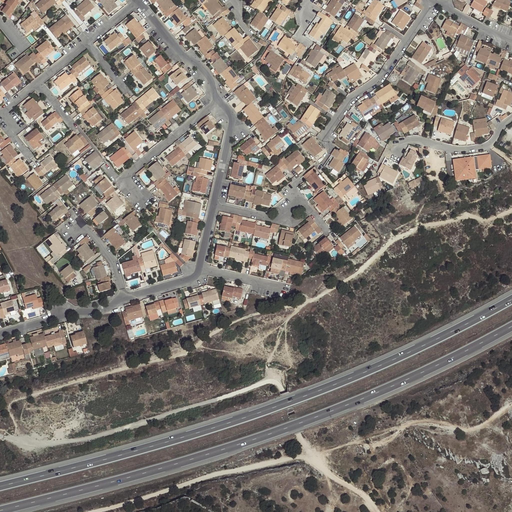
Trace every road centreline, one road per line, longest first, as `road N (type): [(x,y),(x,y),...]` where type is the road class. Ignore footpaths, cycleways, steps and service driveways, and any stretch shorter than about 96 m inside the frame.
road 1 (track): [(11,438),(13,402),(189,356),(204,338),(249,315),(314,299),(379,244),(412,229),(511,209)]
road 2 (motorway): [(511,299),(332,385),(159,444),(0,486)]
road 3 (motorway): [(0,510),(252,440),(387,389),(511,325)]
road 4 (track): [(283,393),(270,381),(74,440),(35,444),(3,436)]
road 5 (track): [(315,455),(94,511)]
road 6 (residential): [(323,139),(350,98),(382,77),(430,2)]
road 7 (residential): [(141,199),(126,178),(218,98)]
road 8 (residential): [(390,156),(401,143),(454,152),(486,146),(511,117)]
road 9 (residential): [(0,338),(124,300)]
road 10 (residential): [(218,98),(218,86),(143,3)]
